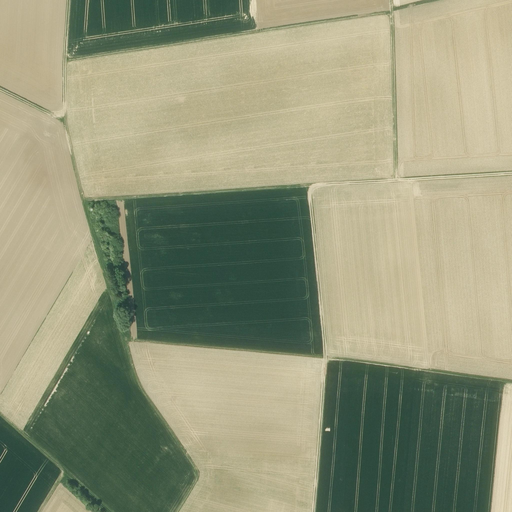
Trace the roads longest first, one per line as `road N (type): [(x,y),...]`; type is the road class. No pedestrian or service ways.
road 1 (track): [(69,0),(67,134),(139,385),(198,472),(177,511)]
road 2 (track): [(511,173),(83,200)]
road 3 (track): [(65,58),(391,11)]
road 4 (track): [(313,511),(325,356),(309,186)]
road 5 (track): [(325,356),(123,339)]
road 6 (track): [(395,180),(391,0)]
road 7 (track): [(325,356),(494,379)]
road 8 (track): [(109,511),(0,414)]
